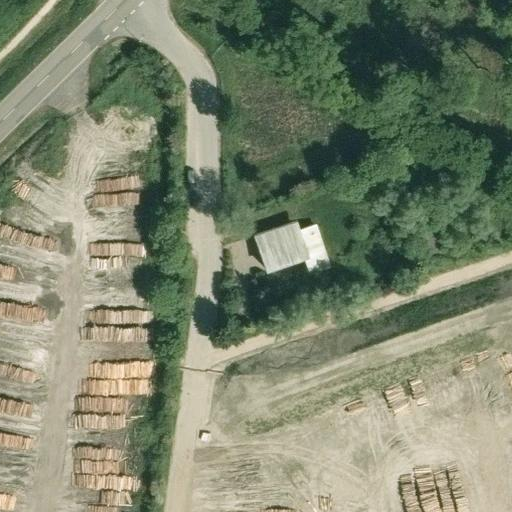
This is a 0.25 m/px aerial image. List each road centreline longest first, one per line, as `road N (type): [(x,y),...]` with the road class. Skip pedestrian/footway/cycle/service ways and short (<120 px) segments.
road 1 (track): [(253,0),(511,134)]
road 2 (unclassified): [(0,121),(128,0)]
